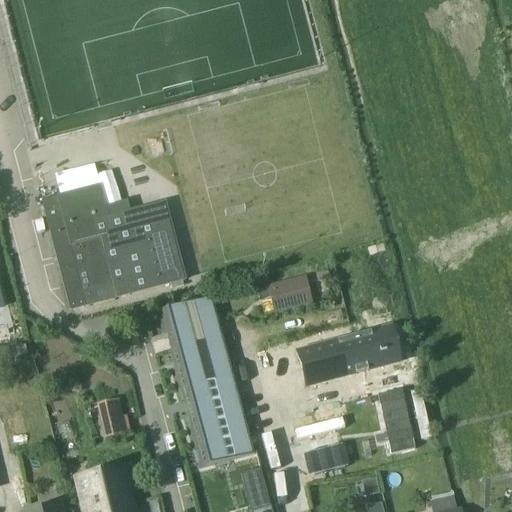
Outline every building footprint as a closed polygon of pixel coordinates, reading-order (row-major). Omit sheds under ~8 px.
[(56,199),(44,202),(41,203),(44,214),(70,312),(73,311),(122,298),(184,282),(163,204),(128,214),(116,217),(106,219),(103,209),(98,188),(56,199)] [(224,270),(212,221),(186,227),(199,276),(224,270)] [(0,263),(0,322),(14,318),(0,263)] [(266,288),(273,313),(309,304),(302,279),(266,288)] [(154,314),(179,406),(197,471),(253,455),(210,299),(154,314)] [(392,368),(381,326),(287,351),(297,392),(392,368)] [(386,436),(376,439),(378,446),(388,443),(391,456),(414,451),(401,392),(378,397),(386,436)] [(118,401),(95,406),(103,441),(130,436),(126,418),(122,419),(118,401)] [(132,511),(130,504),(122,468),(72,480),(80,511),(132,511)] [(240,475),(250,511),(257,511),(270,509),(260,470),(240,475)]
